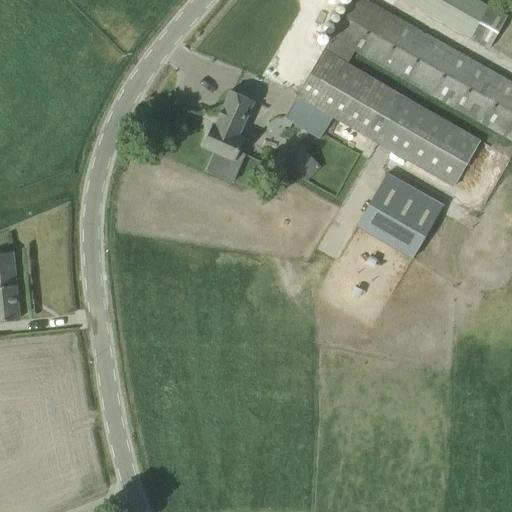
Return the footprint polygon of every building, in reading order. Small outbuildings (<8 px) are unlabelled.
[(511,84),(362,0),(351,0),(322,50),(283,116),(319,138),(332,117),(453,186),(478,142),(346,64),(353,50),(511,139),(511,84)] [(488,7),(476,0),(403,0),(470,38),(488,7)] [(488,7),(470,38),(489,49),(507,17),(488,7)] [(213,124),(202,148),(213,153),(205,171),(232,183),(244,155),(237,152),(243,138),(234,133),(242,116),(246,118),(253,102),(229,91),(214,124),(213,124)] [(320,167),(301,147),(286,160),(305,181),(320,167)] [(391,172),(360,226),(417,259),(449,205),(391,172)] [(0,321),(18,319),(11,252),(0,253),(0,321)]
